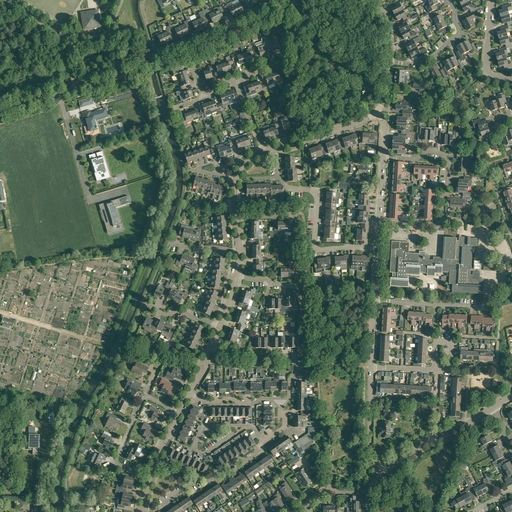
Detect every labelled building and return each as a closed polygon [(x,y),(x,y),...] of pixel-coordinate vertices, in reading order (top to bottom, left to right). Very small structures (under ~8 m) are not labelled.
[(233,5),(237,13),(243,11),(240,6),(243,5),(240,0),(236,0),(238,3),(233,5)] [(436,0),(430,0),(428,2),(429,5),(426,7),(429,13),(437,9),(435,5),(438,3),(436,0)] [(394,15),(403,10),(400,5),(402,4),(400,1),(395,4),(396,7),(391,9),(394,15)] [(230,12),(232,16),(237,13),(233,5),(233,6),(231,2),(226,5),(227,6),(224,7),(227,13),(230,12)] [(470,10),(471,13),(478,9),(475,4),(473,6),(471,2),(462,7),(465,13),(470,10)] [(499,12),(501,18),(509,15),(508,11),(511,10),(511,8),(511,4),(502,7),(503,10),(499,12)] [(212,9),(218,21),(223,18),(222,17),(226,15),(224,12),(221,6),(218,8),(217,8),(217,7),(212,9)] [(206,17),(209,16),(212,23),(213,23),(218,21),(212,9),(208,11),(207,9),(203,11),(206,17)] [(81,13),(83,30),(100,27),(98,10),(81,13)] [(404,21),(407,20),(409,18),(408,15),(406,16),(403,10),(394,15),(397,21),(402,19),(404,21)] [(197,21),(201,29),(206,27),(206,26),(203,19),(206,17),(203,11),(198,13),(201,19),(197,21)] [(463,21),(467,30),(475,26),(473,23),(474,22),(472,20),(475,18),(472,13),(467,15),(469,18),(463,21)] [(436,25),(444,21),(441,15),(437,17),(436,14),(429,18),(432,23),(434,21),(436,25)] [(509,15),(501,18),(503,24),(507,23),(508,26),(511,24),(511,18),(510,19),(509,15)] [(187,21),(190,27),(191,29),(194,27),(196,32),(201,29),(197,21),(196,18),(191,21),(189,18),(186,19),(187,21)] [(401,34),(410,29),(407,23),(408,22),(407,20),(404,21),(401,23),(403,25),(398,28),(401,34)] [(180,27),(184,35),(189,33),(187,28),(190,27),(187,21),(184,22),(185,25),(180,27)] [(437,32),(438,35),(444,31),(443,29),(447,26),(444,21),(436,25),(434,26),(435,28),(437,27),(439,30),(437,32)] [(169,27),(173,35),(176,34),(178,38),(184,35),(180,27),(178,24),(174,26),(174,25),(169,27)] [(162,34),(166,43),(172,40),(171,38),(174,37),(173,35),(169,27),(169,26),(164,28),(165,30),(166,33),(162,34)] [(498,33),(500,39),(508,37),(510,36),(509,32),(507,26),(500,29),(501,32),(498,33)] [(410,40),(417,36),(415,31),(412,33),(410,29),(401,34),(404,40),(409,37),(410,40)] [(159,41),(161,45),(166,43),(162,34),(161,32),(153,36),(156,42),(159,41)] [(405,46),(408,52),(417,47),(415,44),(420,42),(417,36),(410,40),(409,41),(410,44),(405,46)] [(505,44),(506,48),(511,45),(511,40),(511,39),(509,40),(508,37),(500,39),(502,46),(505,44)] [(263,39),(263,38),(262,38),(262,42),(255,44),(256,47),(257,47),(260,56),(264,55),(264,58),(268,57),(267,52),(269,51),(265,41),(264,38),(263,39)] [(265,41),(269,51),(272,50),(274,55),(278,53),(277,51),(280,49),(277,40),(271,42),(270,39),(265,41)] [(468,41),(463,44),(467,52),(470,51),(472,53),(477,51),(474,44),(471,45),(468,41)] [(464,54),(467,52),(463,44),(457,47),(459,51),(456,52),(459,59),(460,61),(461,61),(466,58),(464,54)] [(416,55),(418,58),(420,57),(427,53),(428,53),(425,48),(422,50),(419,51),(417,47),(408,52),(411,58),(416,55)] [(243,54),(246,62),(252,60),(250,55),(253,54),(251,48),(246,50),(247,53),(243,54)] [(496,55),(498,61),(506,58),(505,54),(508,53),(507,51),(506,48),(499,50),(500,54),(496,55)] [(238,59),(240,65),(246,62),(243,54),(239,55),(238,53),(230,56),(232,62),(238,59)] [(221,63),(225,72),(231,70),(229,65),(232,64),(230,58),(229,56),(225,58),(226,61),(221,63)] [(449,60),(453,68),(459,65),(460,68),(463,67),(461,61),(460,61),(459,59),(457,61),(455,57),(449,60)] [(504,66),(505,69),(511,67),(510,61),(507,62),(506,58),(498,61),(500,67),(504,66)] [(446,76),(449,74),(447,71),(453,68),(449,60),(443,63),(445,67),(442,69),(443,70),(446,76)] [(211,64),(213,71),(217,70),(218,75),(225,72),(221,63),(215,65),(214,63),(211,64)] [(202,70),(206,80),(212,78),(210,72),(213,71),(211,64),(208,65),(209,68),(202,70)] [(440,77),(443,82),(448,80),(446,76),(443,70),(440,71),(437,66),(429,70),(434,80),(440,77)] [(176,75),(178,81),(188,77),(186,71),(182,72),(180,67),(170,70),(172,76),(174,75),(176,75)] [(395,76),(395,80),(395,85),(404,85),(404,80),(407,80),(407,76),(404,76),(405,71),(396,71),(395,76)] [(277,72),(270,74),(274,84),(280,81),(281,84),(284,82),(282,75),(278,76),(277,72)] [(267,84),(264,85),(266,92),(269,91),(268,86),(274,84),(270,74),(264,76),(267,84)] [(177,88),(178,92),(185,89),(184,86),(190,84),(188,77),(178,81),(181,87),(177,88)] [(259,81),(253,83),(256,93),(262,91),(263,93),(266,92),(264,85),(261,86),(259,81)] [(247,99),(249,104),(251,103),(250,100),(251,98),(257,96),(256,93),(253,83),(246,86),(248,90),(245,92),(247,99)] [(179,95),(181,101),(182,101),(186,99),(193,97),(191,90),(186,92),(185,89),(178,92),(176,93),(177,96),(179,95)] [(229,103),(228,103),(229,105),(236,102),(239,101),(236,95),(235,95),(235,93),(233,94),(232,91),(225,93),(229,103)] [(221,103),(218,104),(221,112),(222,112),(222,113),(225,112),(223,105),(228,103),(229,103),(225,93),(219,95),(221,103)] [(499,100),(496,101),(498,109),(505,107),(503,103),(507,102),(506,101),(504,95),(498,97),(499,100)] [(498,109),(496,101),(492,102),(491,99),(485,101),(488,108),(491,107),(492,111),(498,109)] [(208,103),(211,114),(216,112),(217,115),(221,114),(220,112),(221,112),(218,104),(215,105),(214,101),(208,103)] [(402,114),(411,115),(412,115),(412,109),(408,109),(409,102),(397,101),(396,110),(402,111),(402,114)] [(200,112),(203,119),(206,118),(205,116),(211,114),(208,103),(201,105),(203,111),(200,112)] [(94,134),(98,133),(99,132),(98,127),(97,128),(94,118),(99,116),(99,118),(103,117),(102,115),(107,114),(105,109),(93,113),(93,114),(90,115),(89,112),(83,114),(83,115),(86,124),(86,125),(87,125),(87,127),(85,127),(86,129),(85,129),(86,132),(87,134),(92,133),(92,134),(94,134)] [(189,111),(193,121),(199,119),(200,121),(203,119),(200,112),(197,113),(196,109),(189,111)] [(181,119),(184,126),(187,125),(186,123),(193,121),(189,111),(183,113),(185,118),(181,119)] [(397,124),(407,124),(407,121),(410,121),(411,115),(402,114),(402,118),(398,117),(397,124)] [(276,120),(279,127),(282,126),(283,130),(290,128),(287,119),(286,117),(276,120)] [(479,127),(480,130),(488,127),(486,121),(482,122),(481,119),(474,121),(472,122),(474,128),(476,128),(479,127)] [(268,126),(272,137),(278,134),(276,128),(279,127),(276,120),(273,121),(274,124),(268,126)] [(398,134),(406,134),(409,135),(410,131),(406,131),(407,124),(397,124),(397,130),(401,131),(401,134),(398,134)] [(264,134),(265,139),(272,137),(268,126),(268,125),(261,128),(261,127),(258,129),(260,135),(264,134)] [(426,140),(428,140),(428,131),(425,131),(425,127),(422,127),(418,127),(418,135),(422,135),(421,140),(422,140),(422,141),(423,142),(425,142),(426,141),(426,140)] [(478,134),(480,141),(488,138),(486,135),(490,133),(488,127),(480,130),(481,133),(478,134)] [(435,136),(438,136),(438,132),(438,128),(435,128),(435,131),(428,131),(428,140),(434,141),(435,136)] [(249,140),(252,139),(249,131),(246,132),(246,133),(240,135),(244,146),(250,144),(249,140)] [(359,143),(367,144),(368,134),(363,133),(363,132),(360,132),(359,139),(359,143)] [(441,145),(448,145),(448,135),(442,135),(442,132),(438,132),(438,136),(438,140),(441,140),(441,145)] [(352,135),(347,137),(350,146),(355,145),(358,144),(357,140),(355,133),(352,134),(352,135)] [(372,145),(376,146),(376,144),(377,133),(374,133),(374,134),(368,134),(367,144),(372,144),(372,145)] [(448,145),(454,146),(454,141),(458,141),(458,133),(454,133),(454,136),(448,135),(448,145)] [(393,143),(403,144),(403,138),(406,138),(406,134),(398,134),(398,137),(393,137),(393,143)] [(230,138),(233,145),(236,144),(238,149),(244,146),(240,135),(234,137),(230,138)] [(338,139),(340,145),(344,144),(345,148),(350,146),(347,137),(342,139),(341,137),(338,139)] [(222,144),(226,155),(232,153),(230,147),(233,145),(230,138),(227,139),(228,142),(222,144)] [(336,141),(330,142),(333,152),(341,149),(340,145),(338,139),(335,139),(336,141)] [(205,147),(201,148),(204,157),(205,159),(207,158),(206,156),(210,155),(207,146),(205,142),(203,143),(205,147)] [(325,154),(328,153),(333,152),(330,142),(325,144),(325,143),(321,144),(325,154)] [(397,154),(405,154),(405,148),(402,148),(403,144),(393,143),(393,150),(398,150),(397,154)] [(199,149),(196,150),(195,150),(198,159),(199,161),(201,160),(201,158),(204,157),(201,148),(200,144),(197,144),(199,149)] [(218,153),(219,158),(226,155),(222,144),(216,146),(210,148),(212,155),(218,153)] [(314,148),(316,157),(322,155),(325,154),(321,144),(319,145),(319,146),(314,148)] [(190,153),(193,161),(193,163),(196,162),(195,160),(198,159),(195,150),(196,150),(194,146),(192,147),(193,151),(190,152),(190,153)] [(184,155),(188,165),(190,164),(189,162),(193,161),(190,153),(190,152),(188,148),(186,148),(188,153),(184,155)] [(310,155),(311,159),(316,157),(314,148),(309,149),(308,148),(305,149),(307,156),(310,155)] [(457,172),(465,172),(466,159),(470,160),(471,155),(462,154),(462,159),(458,159),(457,172)] [(94,173),(97,181),(97,180),(98,179),(102,178),(101,174),(104,173),(105,174),(106,173),(108,172),(106,167),(105,167),(104,162),(105,162),(103,157),(96,159),(92,160),(94,167),(95,168),(94,168),(96,173),(94,173)] [(503,166),(506,178),(509,177),(507,173),(511,172),(508,164),(503,166)] [(355,179),(361,180),(362,175),(366,175),(367,167),(357,166),(356,174),(355,174),(355,179)] [(201,179),(198,178),(198,176),(196,176),(193,186),(196,187),(195,192),(197,193),(199,188),(201,179)] [(459,180),(459,186),(468,187),(472,187),(472,181),(472,177),(464,176),(464,180),(459,180)] [(207,181),(203,180),(204,178),(201,177),(201,179),(199,188),(202,189),(201,194),(203,195),(205,189),(204,189),(207,181)] [(209,196),(210,193),(213,182),(209,182),(210,180),(207,179),(207,181),(204,189),(205,189),(208,190),(207,192),(206,195),(207,195),(206,197),(208,197),(209,196)] [(214,200),(216,194),(218,186),(215,185),(215,183),(213,182),(210,193),(213,194),(212,199),(214,200)] [(217,200),(220,201),(224,187),(220,186),(221,185),(218,184),(218,186),(216,194),(219,195),(217,200)] [(463,197),(473,197),(473,194),(471,194),(471,193),(468,193),(468,187),(459,186),(458,193),(463,193),(463,197)] [(326,192),(326,198),(339,199),(340,199),(340,194),(339,193),(336,193),(336,189),(325,189),(325,192),(326,192)] [(503,192),(505,198),(511,195),(511,192),(511,190),(504,192),(503,192)] [(358,200),(368,201),(369,195),(370,195),(370,192),(363,191),(363,194),(359,194),(358,200)] [(122,224),(119,217),(118,218),(115,208),(131,203),(130,203),(128,204),(128,202),(130,201),(128,201),(126,198),(129,197),(128,196),(128,197),(112,202),(112,203),(106,205),(108,209),(104,210),(108,223),(106,223),(107,227),(109,227),(110,231),(116,229),(116,226),(122,224)] [(473,197),(463,197),(462,197),(462,200),(451,199),(451,207),(464,208),(464,203),(467,203),(468,200),(472,200),(473,197)] [(324,203),(324,206),(335,207),(335,204),(338,204),(339,199),(326,198),(325,203),(324,203)] [(362,209),(369,209),(369,206),(368,206),(368,201),(358,200),(356,200),(355,204),(356,205),(362,205),(362,209)] [(325,215),(337,216),(337,212),(337,211),(335,211),(335,210),(335,207),(324,206),(324,210),(325,210),(325,215)] [(357,217),(367,218),(368,213),(369,213),(369,209),(362,209),(362,212),(358,212),(357,217)] [(323,224),(337,225),(337,216),(325,215),(324,221),(323,221),(323,224)] [(361,226),(368,227),(368,224),(367,223),(367,218),(357,217),(357,223),(361,223),(361,226)] [(274,231),(274,235),(277,234),(278,232),(284,232),(284,222),(277,221),(277,227),(274,227),(274,231)] [(258,232),(263,232),(263,229),(258,229),(258,225),(260,225),(260,222),(253,222),(253,225),(248,225),(248,232),(258,232)] [(291,222),(284,222),(284,232),(291,232),(291,234),(294,234),(294,227),(291,227),(291,222)] [(182,237),(188,238),(191,227),(185,225),(182,224),(180,232),(183,232),(182,237)] [(324,233),(334,234),(334,233),(336,234),(337,225),(323,224),(323,227),(324,227),(324,233)] [(357,235),(366,236),(367,230),(368,230),(368,227),(361,226),(361,230),(357,229),(357,235)] [(188,238),(195,240),(196,236),(199,237),(201,229),(198,228),(197,230),(191,229),(191,227),(188,238)] [(258,239),(258,232),(248,232),(248,239),(255,239),(255,242),(263,242),(263,239),(258,239)] [(322,241),(329,242),(329,239),(333,239),(334,234),(324,233),(323,238),(322,241)] [(360,244),(367,244),(367,241),(366,241),(366,236),(357,235),(356,240),(360,241),(360,244)] [(457,238),(445,238),(443,258),(433,257),(433,260),(432,260),(432,264),(433,264),(433,265),(443,265),(442,272),(449,273),(448,284),(452,284),(452,292),(481,295),(483,295),(484,279),(479,279),(480,272),(473,271),(473,275),(470,275),(471,270),(473,248),(472,248),(472,246),(477,246),(477,239),(468,238),(461,238),(461,236),(459,235),(459,241),(457,240),(457,238)] [(250,252),(261,252),(261,246),(263,246),(263,242),(255,242),(255,245),(250,245),(250,252)] [(442,272),(443,265),(433,265),(433,264),(432,264),(432,260),(429,260),(429,255),(425,255),(426,252),(419,251),(419,253),(408,253),(409,243),(391,242),(391,257),(390,273),(393,273),(392,278),(391,278),(390,286),(408,288),(409,279),(407,279),(408,275),(420,276),(420,272),(425,272),(424,273),(427,273),(427,276),(435,277),(435,274),(442,274),(442,272)] [(255,262),(263,262),(263,259),(261,259),(261,252),(250,252),(250,259),(255,259),(255,262)] [(179,263),(185,266),(189,256),(182,254),(180,258),(177,257),(175,264),(178,265),(179,263)] [(345,256),(339,257),(340,267),(341,267),(341,270),(341,271),(346,270),(346,262),(349,262),(348,255),(345,255),(345,256)] [(352,255),(348,255),(349,262),(352,262),(351,266),(357,266),(357,256),(352,256),(352,255)] [(191,270),(194,271),(196,264),(193,263),(195,258),(189,256),(185,266),(184,268),(191,270)] [(334,256),(331,257),(331,264),(334,263),(335,267),(340,267),(339,257),(334,257),(334,256)] [(363,257),(357,256),(357,266),(362,267),(362,268),(366,268),(366,263),(366,256),(363,256),(363,257)] [(327,258),(322,259),(323,269),(324,269),(329,268),(328,264),(331,264),(331,257),(327,257),(327,258)] [(323,269),(322,259),(317,259),(317,258),(313,258),(315,273),(324,273),(324,269),(323,269)] [(250,272),(263,272),(263,262),(255,262),(255,265),(250,265),(250,272)] [(214,267),(214,270),(219,271),(225,272),(225,269),(223,269),(224,265),(215,264),(210,264),(209,266),(214,267)] [(287,277),(293,277),(293,273),(297,273),(297,264),(293,265),(294,267),(287,267),(287,277)] [(280,277),(287,277),(287,267),(281,267),(281,265),(277,265),(277,273),(280,273),(280,277)] [(214,270),(212,270),(207,269),(207,271),(207,272),(212,273),(211,276),(218,277),(220,277),(222,278),(223,275),(219,275),(219,271),(214,270)] [(211,282),(218,283),(219,283),(222,283),(222,281),(220,281),(218,280),(218,277),(211,276),(206,275),(206,278),(211,279),(211,282)] [(165,295),(167,291),(171,282),(169,281),(168,284),(167,283),(165,286),(160,284),(159,286),(158,285),(153,294),(160,297),(162,293),(165,295)] [(219,289),(221,290),(221,287),(219,287),(217,286),(218,283),(211,282),(206,281),(205,284),(210,284),(210,288),(219,289)] [(167,296),(174,299),(178,290),(172,288),(173,286),(174,284),(171,282),(167,291),(169,293),(167,296)] [(207,294),(217,299),(218,297),(216,296),(218,293),(210,289),(209,289),(205,287),(204,289),(208,292),(207,294)] [(242,290),(240,296),(250,300),(252,293),(254,294),(255,291),(248,288),(247,291),(242,290)] [(174,299),(180,302),(181,298),(185,300),(188,293),(185,292),(184,293),(178,290),(174,299)] [(204,300),(214,305),(215,302),(214,302),(215,299),(217,299),(207,294),(207,295),(203,293),(202,295),(201,295),(206,297),(204,300)] [(240,296),(238,303),(245,305),(243,308),(251,311),(252,308),(248,306),(250,300),(240,296)] [(283,305),(282,305),(283,310),(283,312),(286,312),(286,307),(291,307),(291,297),(290,297),(290,296),(287,296),(287,297),(285,297),(285,303),(283,303),(283,305)] [(291,297),(291,307),(291,310),(300,310),(300,303),(297,303),(297,297),(291,297)] [(203,306),(212,310),(213,311),(214,309),(213,308),(214,305),(204,300),(202,299),(201,301),(205,303),(203,306)] [(269,309),(274,309),(274,299),(268,299),(268,305),(266,305),(266,312),(269,312),(269,309)] [(283,310),(282,305),(279,305),(279,299),(274,299),(274,309),(280,309),(280,314),(283,314),(283,312),(283,310)] [(201,312),(211,316),(212,314),(210,313),(212,310),(203,306),(199,304),(198,307),(202,309),(201,312)] [(238,310),(235,316),(245,319),(247,313),(250,314),(251,311),(243,308),(243,311),(238,310)] [(237,327),(244,330),(246,326),(243,325),(245,319),(235,316),(233,322),(238,324),(237,327)] [(1,323),(13,327),(15,321),(3,317),(1,323)] [(146,318),(142,327),(148,330),(147,332),(150,333),(153,326),(150,325),(152,321),(146,318)] [(153,326),(150,333),(153,335),(156,329),(162,332),(166,323),(160,320),(156,328),(153,326)] [(194,326),(193,329),(192,330),(201,333),(202,334),(204,332),(202,331),(203,328),(191,322),(189,324),(194,326)] [(169,341),(173,332),(170,330),(172,326),(166,323),(162,332),(168,335),(167,337),(166,339),(169,341)] [(190,335),(198,339),(200,340),(201,338),(199,337),(201,333),(192,330),(193,329),(188,327),(187,330),(191,332),(190,335)] [(227,334),(237,338),(239,331),(243,333),(244,330),(237,327),(236,330),(229,328),(227,334)] [(283,343),(286,342),(286,335),(286,332),(283,332),(283,336),(278,336),(278,338),(277,338),(277,348),(283,348),(283,343)] [(187,340),(197,345),(198,343),(196,342),(198,339),(190,335),(186,333),(185,335),(189,337),(187,340)] [(237,345),(239,341),(236,340),(237,338),(227,334),(225,341),(230,342),(229,345),(238,349),(239,345),(237,345)] [(266,342),(269,343),(269,335),(266,336),(266,338),(260,338),(260,348),(266,348),(266,342)] [(271,348),(277,348),(277,338),(275,338),(275,335),(272,335),(269,335),(269,343),(271,343),(271,348)] [(286,335),(286,342),(288,342),(289,348),(294,348),(294,338),(289,338),(289,335),(286,335)] [(298,338),(294,338),(294,348),(300,348),(300,342),(303,342),(303,335),(298,335),(298,338)] [(185,346),(195,351),(196,348),(194,347),(195,345),(197,345),(187,340),(183,338),(182,341),(186,343),(185,346)] [(131,370),(140,374),(142,371),(146,372),(148,367),(136,362),(134,365),(133,365),(131,370)] [(164,377),(172,381),(174,377),(180,380),(184,372),(174,367),(171,372),(168,370),(164,377)] [(216,380),(216,374),(213,374),(213,380),(211,380),(211,383),(208,383),(207,392),(213,392),(213,389),(216,389),(216,380)] [(453,384),(461,385),(462,378),(454,378),(454,377),(453,376),(451,376),(451,378),(452,378),(451,384),(453,385),(453,384)] [(126,393),(134,396),(138,386),(139,382),(134,380),(127,377),(126,381),(127,381),(124,388),(128,389),(126,393)] [(161,391),(172,397),(176,389),(168,386),(170,382),(163,379),(160,386),(162,387),(161,391)] [(239,379),(239,391),(245,391),(245,388),(247,388),(247,380),(242,380),(242,379),(239,379)] [(247,380),(247,388),(250,388),(250,391),(256,391),(256,379),(250,379),(250,380),(247,380)] [(273,381),(270,381),(270,390),(276,390),(276,387),(279,387),(279,379),(277,379),(273,379),(273,381)] [(279,379),(279,387),(281,387),(281,390),(287,390),(287,381),(284,381),(284,379),(279,379)] [(222,381),(216,380),(216,389),(219,389),(219,392),(225,392),(225,383),(222,383),(222,381)] [(297,382),(297,388),(306,388),(306,385),(309,385),(309,383),(315,383),(315,380),(312,380),(305,380),(305,382),(297,382)] [(380,393),(387,393),(387,385),(387,382),(384,381),(384,385),(381,385),(381,384),(377,383),(377,392),(380,392),(380,393)] [(301,396),(308,397),(313,397),(313,394),(308,394),(310,394),(310,388),(306,388),(297,388),(297,394),(301,394),(301,396)] [(120,400),(115,410),(123,413),(130,400),(126,398),(122,396),(120,400)] [(297,405),(306,405),(308,405),(308,397),(301,396),(301,399),(297,399),(297,405)] [(189,409),(189,410),(204,417),(205,415),(204,414),(203,414),(199,412),(200,409),(193,405),(191,409),(189,409)] [(300,411),(301,413),(308,413),(308,411),(306,411),(306,405),(297,405),(297,411),(300,411)] [(151,418),(160,422),(163,416),(158,413),(159,410),(150,406),(149,409),(154,412),(151,418)] [(204,417),(189,410),(188,411),(189,413),(188,416),(195,420),(197,417),(201,419),(201,420),(203,421),(204,417)] [(449,420),(455,420),(455,417),(459,417),(460,411),(452,410),(449,410),(449,420)] [(104,427),(112,430),(113,427),(116,429),(120,422),(115,420),(117,416),(108,412),(106,417),(108,418),(104,427)] [(294,422),(303,422),(303,419),(305,419),(305,416),(308,416),(308,413),(301,413),(301,416),(294,416),(294,422)] [(184,421),(193,425),(195,420),(188,416),(186,420),(184,420),(184,421)] [(182,427),(190,431),(193,425),(184,421),(183,422),(184,424),(182,427)] [(145,438),(151,441),(155,432),(151,431),(149,430),(151,427),(143,423),(141,429),(145,431),(143,435),(146,437),(145,438)] [(383,427),(381,427),(381,438),(384,438),(384,439),(385,440),(388,440),(389,439),(389,438),(390,438),(390,434),(392,434),(394,433),(394,428),(393,426),(390,426),(390,423),(383,423),(383,427)] [(179,430),(178,432),(187,436),(190,431),(182,427),(181,430),(179,430)] [(32,454),(39,455),(39,443),(38,443),(38,436),(34,435),(34,433),(28,432),(28,438),(29,438),(29,447),(32,447),(32,454)] [(177,438),(185,442),(186,438),(189,439),(190,437),(187,436),(178,432),(178,433),(179,434),(177,438)] [(103,433),(100,438),(104,440),(102,444),(106,445),(104,449),(109,451),(113,442),(108,440),(110,437),(103,433)] [(482,450),(485,448),(489,446),(488,443),(492,441),(489,435),(480,439),(483,445),(480,447),(482,450)] [(243,438),(245,440),(249,447),(253,445),(254,445),(255,445),(250,436),(247,438),(246,437),(244,437),(243,438)] [(287,436),(282,439),(287,446),(292,443),(287,436)] [(282,439),(278,442),(284,452),(286,451),(286,450),(284,448),(287,446),(282,439)] [(246,449),(249,447),(245,440),(241,442),(240,440),(239,442),(240,443),(245,451),(246,451),(246,449)] [(301,447),(303,450),(311,445),(309,441),(308,443),(305,444),(303,446),(301,447)] [(235,446),(239,453),(243,451),(244,452),(245,451),(240,443),(239,443),(239,442),(236,443),(237,445),(235,446)] [(273,445),(278,453),(280,451),(283,456),(282,456),(284,458),(287,457),(284,452),(278,442),(273,445)] [(124,457),(130,460),(133,454),(138,456),(143,447),(135,443),(132,448),(129,447),(124,457)] [(269,453),(272,458),(274,457),(274,456),(278,453),(273,445),(268,449),(271,452),(269,453)] [(490,450),(493,455),(501,451),(498,445),(493,448),(492,445),(489,446),(485,448),(486,451),(490,450)] [(228,448),(230,450),(235,458),(236,457),(236,456),(239,453),(235,446),(232,449),(231,447),(230,447),(228,448)] [(171,459),(175,451),(170,448),(166,456),(170,457),(170,459),(171,459)] [(89,462),(98,466),(102,459),(105,461),(107,458),(99,454),(97,453),(91,450),(90,454),(92,455),(89,462)] [(230,450),(225,453),(229,460),(233,458),(234,459),(235,458),(230,450)] [(177,461),(181,453),(175,451),(171,459),(172,460),(174,459),(177,461)] [(494,466),(497,465),(496,464),(501,462),(499,459),(504,457),(501,451),(493,455),(496,461),(492,463),(494,466)] [(181,464),(182,465),(186,456),(181,453),(177,461),(181,462),(181,464)] [(225,453),(220,457),(225,465),(226,464),(226,462),(229,460),(225,453)] [(185,464),(188,466),(192,458),(189,457),(190,455),(187,454),(186,456),(182,465),(183,465),(185,464)] [(262,456),(268,465),(273,462),(269,455),(266,457),(265,455),(262,456)] [(286,462),(290,467),(300,460),(297,455),(294,457),(291,459),(286,462)] [(259,462),(263,469),(268,465),(262,456),(260,458),(261,460),(259,462)] [(215,460),(219,467),(223,465),(224,466),(225,465),(220,457),(215,460)] [(193,470),(197,461),(198,459),(197,458),(196,458),(195,460),(192,458),(188,466),(192,468),(192,469),(193,470)] [(502,466),(505,471),(511,467),(511,466),(510,462),(508,463),(506,459),(501,462),(496,464),(497,465),(498,468),(502,466)] [(199,471),(203,464),(197,461),(193,470),(194,470),(196,469),(199,471)] [(252,463),(258,472),(263,469),(259,462),(256,464),(255,462),(252,463)] [(249,469),(253,476),(258,472),(252,463),(250,465),(251,467),(249,469)] [(203,475),(204,475),(208,466),(203,464),(199,471),(203,473),(203,475)] [(511,467),(505,471),(502,472),(506,478),(504,479),(508,485),(511,483),(511,476),(511,475),(511,467)] [(242,470),(248,479),(253,476),(249,469),(246,471),(245,469),(242,470)] [(301,482),(305,487),(312,482),(308,477),(309,477),(303,469),(295,474),(300,482),(301,482)] [(237,477),(242,483),(247,480),(241,471),(238,473),(240,475),(237,477)] [(123,482),(132,484),(134,478),(129,477),(129,475),(122,473),(122,476),(124,476),(123,482)] [(231,478),(237,487),(242,483),(237,477),(235,479),(233,477),(231,478)] [(227,484),(232,490),(237,487),(231,478),(228,480),(230,482),(227,484)] [(478,484),(483,494),(489,491),(487,487),(490,485),(486,478),(483,480),(484,482),(481,483),(480,482),(478,484)] [(121,490),(126,491),(126,489),(131,490),(132,484),(123,482),(122,485),(120,484),(118,490),(121,490)] [(215,486),(213,487),(217,494),(221,500),(223,499),(224,498),(220,493),(222,491),(216,482),(214,484),(215,486)] [(280,490),(285,498),(291,494),(289,491),(291,490),(286,482),(282,485),(283,487),(280,490)] [(221,485),(227,494),(232,490),(227,484),(225,485),(223,483),(221,485)] [(469,487),(473,495),(476,494),(478,497),(483,494),(478,484),(472,487),(472,486),(469,487)] [(209,487),(206,489),(212,498),(217,494),(213,487),(210,489),(209,487)] [(462,497),(466,504),(472,501),(470,497),(473,495),(469,487),(465,489),(466,490),(466,491),(461,494),(462,496),(462,497)] [(203,494),(207,501),(212,498),(206,489),(204,490),(206,492),(203,494)] [(128,492),(126,491),(121,490),(119,496),(118,495),(117,498),(119,499),(131,501),(132,495),(127,494),(128,492)] [(272,501),(278,509),(283,506),(281,503),(283,501),(278,493),(274,496),(276,498),(272,501)] [(196,496),(202,504),(207,501),(203,494),(200,496),(199,494),(196,496)] [(193,501),(197,508),(202,504),(196,496),(194,497),(196,499),(193,501)] [(350,502),(350,507),(360,507),(360,504),(361,504),(361,502),(356,502),(356,496),(349,496),(349,498),(349,502),(350,502)] [(452,502),(455,509),(460,507),(466,504),(462,497),(456,500),(455,496),(451,498),(453,501),(452,502)] [(182,499),(187,507),(192,504),(188,497),(185,499),(184,497),(182,499)] [(117,507),(124,508),(125,506),(130,507),(131,501),(119,499),(118,504),(117,507)] [(178,504),(182,511),(187,507),(182,499),(179,500),(180,502),(178,504)] [(267,511),(259,500),(256,502),(257,506),(258,507),(255,510),(256,511),(267,511)] [(271,510),(272,511),(273,511),(278,509),(272,501),(269,503),(267,501),(263,503),(269,511),(271,510)] [(502,511),(510,511),(511,511),(511,509),(508,502),(503,505),(505,510),(502,511)]
